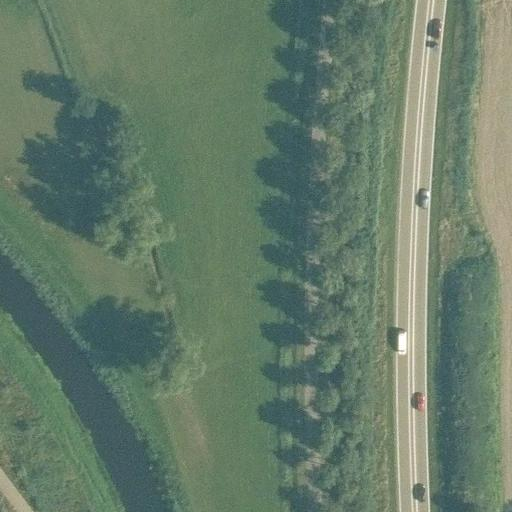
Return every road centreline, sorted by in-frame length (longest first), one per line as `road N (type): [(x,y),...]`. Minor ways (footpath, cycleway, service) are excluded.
road 1 (unclassified): [(329,511),(325,295),(346,0)]
road 2 (primary): [(414,511),(415,215),(432,0)]
